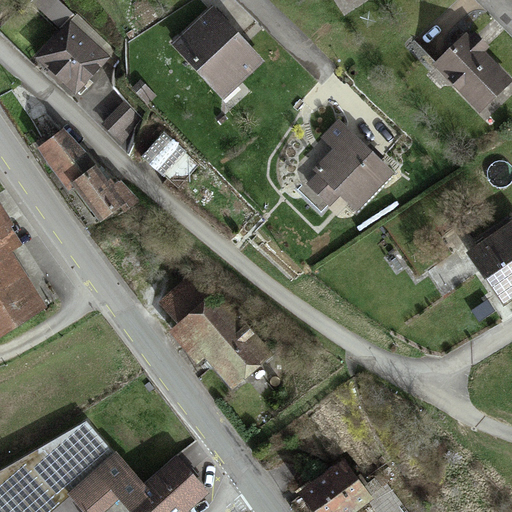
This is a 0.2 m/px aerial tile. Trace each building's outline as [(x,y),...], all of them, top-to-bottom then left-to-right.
[(73,12),(57,0),(43,0),(36,10),(59,29),(73,12)] [(211,10),(175,45),(224,96),(261,60),(211,10)] [(67,26),(35,64),(75,97),(107,60),(67,26)] [(467,35),(436,65),(479,110),(510,80),(467,35)] [(124,102),(103,123),(115,136),(137,115),(124,102)] [(391,172),(336,123),(322,138),(335,149),(307,180),(331,201),(339,192),(359,209),(391,172)] [(63,132),(42,147),(69,184),(75,180),(95,166),(63,132)] [(164,135),(141,159),(163,179),(186,156),(164,135)] [(122,203),(95,166),(75,180),(102,217),(122,203)] [(0,220),(0,333),(44,306),(8,250),(16,245),(0,220)] [(511,222),(469,252),(504,302),(511,296),(511,222)] [(161,307),(180,327),(216,295),(197,275),(161,307)] [(283,368),(216,295),(180,327),(169,337),(198,368),(208,359),(247,401),(283,368)] [(88,511),(100,511),(117,498),(129,511),(184,511),(207,492),(178,461),(146,490),(85,424),(0,472),(0,511),(44,511),(70,491),(88,511)] [(343,463),(300,492),(313,511),(351,511),(369,500),(343,463)]
